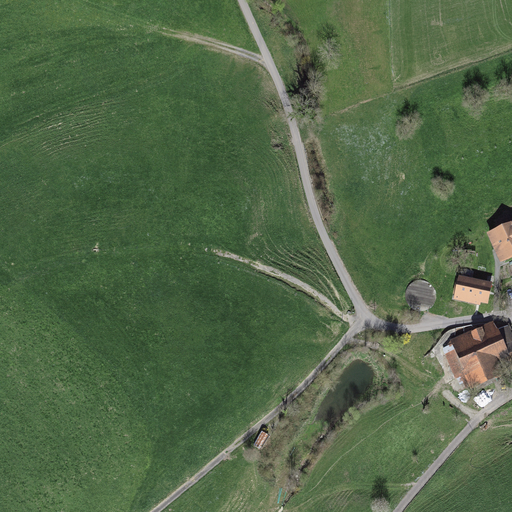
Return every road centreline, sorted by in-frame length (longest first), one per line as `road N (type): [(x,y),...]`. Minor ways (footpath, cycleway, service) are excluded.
road 1 (track): [(0,281),(132,253),(211,250),(302,286),(353,328)]
road 2 (track): [(365,312),(317,219),(290,108),(242,0)]
road 3 (track): [(155,511),(277,410),(365,312)]
road 4 (track): [(34,0),(271,58)]
road 5 (track): [(511,395),(471,421),(399,511)]
road 6 (track): [(365,312),(389,327),(511,314)]
